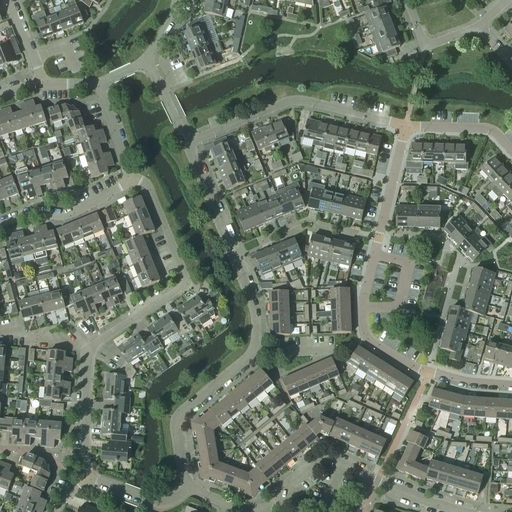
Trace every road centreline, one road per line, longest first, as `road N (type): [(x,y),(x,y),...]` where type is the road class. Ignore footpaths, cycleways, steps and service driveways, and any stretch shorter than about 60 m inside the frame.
road 1 (tertiary): [(191,489),(173,425),(254,357),(260,340),(254,297),(186,145)]
road 2 (residential): [(511,385),(428,372),(364,337),(373,256),(406,126)]
road 3 (residential): [(87,480),(84,350),(183,283),(146,188),(129,179)]
road 4 (residential): [(406,126),(294,100),(186,145)]
road 5 (tertiary): [(379,483),(327,459),(259,511)]
road 6 (residential): [(0,222),(26,213),(63,217),(129,179)]
